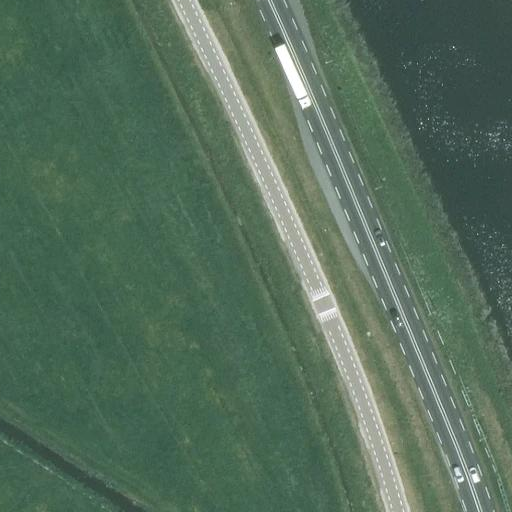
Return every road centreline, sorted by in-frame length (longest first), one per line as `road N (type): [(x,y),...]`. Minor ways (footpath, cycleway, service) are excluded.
road 1 (unclassified): [(397,511),(323,303),(183,0)]
road 2 (primary): [(478,511),(339,157),(268,0)]
